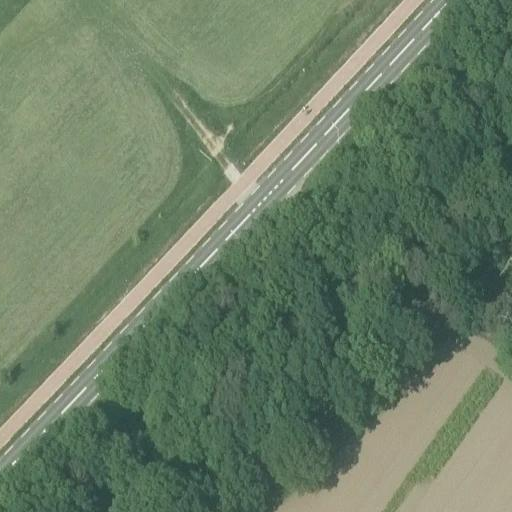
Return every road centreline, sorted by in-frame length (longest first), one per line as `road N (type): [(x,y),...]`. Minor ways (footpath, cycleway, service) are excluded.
road 1 (secondary): [(0,479),(451,0)]
road 2 (track): [(511,230),(263,203),(237,183),(182,98)]
